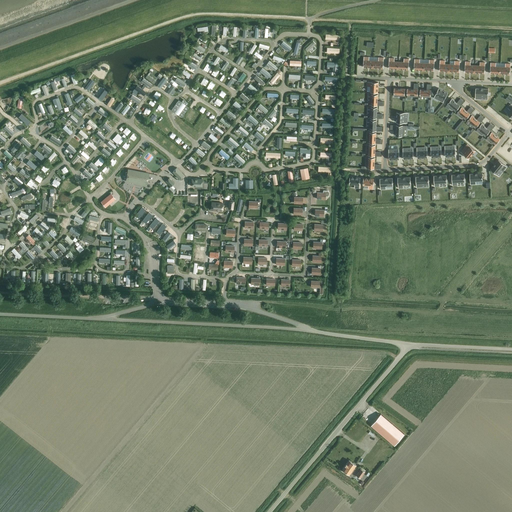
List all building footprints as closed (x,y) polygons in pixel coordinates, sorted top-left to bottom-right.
[(369,57),(364,57),(363,68),(373,68),(373,61),(369,60),(369,57)] [(373,61),(373,68),(383,69),(383,58),(379,58),(378,61),(373,61)] [(389,69),(399,69),(399,62),(394,62),(394,58),(389,58),(389,69)] [(399,62),(399,69),(408,70),(409,59),(404,59),(404,62),(399,62)] [(414,70),(424,70),(424,63),(419,63),(419,60),(415,59),(414,70)] [(429,63),(424,63),(424,70),(434,71),(434,60),(429,60),(429,63)] [(440,60),(440,71),(449,72),(450,64),(445,64),(445,61),(440,60)] [(450,64),(449,72),(459,72),(459,61),(455,61),(454,64),(450,64)] [(465,72),(475,73),(475,65),(470,65),(470,62),(465,62),(465,65),(465,72)] [(475,65),(475,73),(484,73),(485,66),(485,63),(480,62),(480,66),(475,65)] [(490,74),(500,74),(500,67),(495,67),(495,63),(491,63),(490,74)] [(510,64),(505,64),(505,67),(500,67),(500,74),(510,75),(510,64)] [(148,71),(147,74),(155,80),(157,78),(148,71)] [(158,82),(163,86),(170,77),(165,73),(158,82)] [(89,86),(92,88),(97,81),(95,79),(89,86)] [(367,82),(367,92),(370,92),(378,92),(378,83),(367,82)] [(407,89),(407,95),(411,95),(411,97),(417,97),(417,96),(418,89),(418,84),(414,84),(414,89),(407,89)] [(420,90),(420,96),(424,96),(424,97),(430,98),(430,96),(431,90),(431,84),(427,84),(427,90),(420,90)] [(394,88),(394,94),(398,95),(398,96),(404,96),(404,95),(405,89),(394,88)] [(439,88),(435,95),(440,97),(438,100),(443,102),(444,99),(447,93),(439,88)] [(488,89),(476,88),(475,99),(480,99),(480,96),(488,96),(488,89)] [(104,89),(102,93),(99,91),(98,94),(103,97),(107,90),(104,89)] [(378,95),(371,95),(371,98),(370,98),(370,105),(371,105),(377,105),(383,105),(383,102),(377,101),(378,95)] [(452,99),(448,104),(451,106),(450,107),(455,111),(456,110),(460,106),(463,101),(460,99),(457,103),(452,99)] [(185,106),(180,102),(173,112),(179,116),(185,106)] [(269,114),(274,118),(280,109),(275,106),(269,114)] [(369,111),(369,118),(370,118),(376,118),(382,118),(382,114),(377,114),(377,108),(371,107),(371,111),(369,111)] [(462,107),(458,112),(461,114),(460,115),(465,120),(466,119),(470,114),(473,110),(470,107),(467,111),(462,107)] [(95,109),(92,112),(99,118),(102,115),(95,109)] [(71,116),(74,119),(79,115),(75,111),(71,116)] [(253,124),(257,120),(249,112),(245,117),(248,120),(245,123),(248,125),(251,122),(253,124)] [(397,113),(396,122),(404,123),(407,123),(407,118),(404,118),(404,113),(397,113)] [(472,116),(468,120),(471,123),(470,124),(475,128),(476,127),(480,122),(483,118),(480,115),(477,120),(472,116)] [(91,116),(86,121),(90,125),(93,123),(95,126),(98,123),(91,116)] [(15,130),(12,126),(14,124),(9,120),(4,124),(13,132),(15,130)] [(104,122),(111,129),(113,127),(106,120),(104,122)] [(369,124),(368,130),(370,130),(376,131),(381,131),(382,127),(376,127),(376,120),(370,120),(370,124),(369,124)] [(40,127),(43,133),(54,126),(51,121),(40,127)] [(63,125),(70,132),(73,129),(66,122),(63,125)] [(482,124),(478,129),(481,131),(480,132),(485,136),(486,135),(490,131),(493,126),(490,124),(487,128),(482,124)] [(391,125),(390,129),(396,129),(396,136),(402,136),(403,136),(404,126),(402,126),(396,125),(396,126),(391,125)] [(81,127),(79,130),(87,135),(89,133),(81,127)] [(492,132),(488,137),(491,139),(490,141),(495,145),(496,144),(500,139),(492,132)] [(376,133),(370,133),(369,136),(368,136),(368,143),(369,143),(375,143),(381,143),(381,140),(375,139),(376,133)] [(27,141),(32,144),(36,139),(31,135),(27,141)] [(74,152),(77,149),(70,142),(67,144),(74,152)] [(467,150),(463,154),(469,159),(475,151),(470,146),(467,144),(464,148),(467,150)] [(19,150),(24,154),(27,149),(22,145),(19,150)] [(375,152),(375,145),(369,145),(369,149),(367,149),(367,155),(368,155),(375,156),(380,156),(380,152),(375,152)] [(450,146),(445,146),(445,150),(445,157),(455,156),(455,149),(450,149),(450,146)] [(436,147),(431,147),(431,150),(431,158),(441,157),(441,150),(436,150),(436,147)] [(89,157),(91,154),(84,148),(81,150),(89,157)] [(408,148),(403,148),(403,152),(403,159),(413,159),(413,151),(408,152),(408,148)] [(422,148),(417,148),(417,151),(417,158),(427,158),(427,151),(422,151),(422,148)] [(48,157),(51,159),(57,151),(54,149),(48,157)] [(393,149),(389,149),(389,160),(399,159),(399,157),(402,156),(402,152),(399,152),(394,152),(393,149)] [(100,154),(95,160),(101,164),(106,158),(100,154)] [(115,163),(118,157),(114,154),(110,159),(115,163)] [(374,158),(368,158),(368,161),(367,161),(366,168),(380,169),(380,165),(374,164),(374,158)] [(8,163),(14,169),(17,166),(10,160),(8,163)] [(498,160),(490,169),(496,174),(501,169),(503,171),(506,167),(498,160)] [(66,167),(61,170),(66,175),(70,171),(66,167)] [(172,172),(179,179),(184,175),(177,168),(172,172)] [(128,170),(126,182),(146,185),(148,173),(128,170)] [(482,181),(482,173),(470,174),(471,184),(475,184),(475,181),(482,181)] [(22,182),(24,180),(17,174),(15,176),(22,182)] [(452,175),(452,185),(457,185),(457,182),(464,182),(464,174),(452,175)] [(446,175),(434,176),(435,186),(439,186),(439,183),(446,183),(446,175)] [(428,176),(416,177),(417,187),(421,187),(421,184),(428,184),(428,176)] [(255,185),(255,177),(246,177),(246,185),(255,185)] [(360,178),(350,177),(349,185),(355,185),(354,188),(359,188),(360,178)] [(410,177),(398,178),(398,188),(403,188),(403,185),(410,185),(410,177)] [(169,178),(166,182),(170,187),(174,183),(169,178)] [(374,179),(364,178),(363,185),(364,185),(368,186),(368,189),(373,189),(374,179)] [(392,178),(380,179),(381,189),(386,189),(385,186),(393,186),(392,178)] [(16,195),(23,189),(21,186),(14,193),(16,195)] [(325,199),(325,197),(328,197),(329,195),(329,193),(328,191),(323,191),(323,193),(317,193),(317,196),(319,197),(319,199),(325,199)] [(110,193),(99,202),(103,207),(114,199),(110,193)] [(212,202),(211,210),(222,211),(222,203),(212,202)] [(0,209),(2,213),(13,209),(11,205),(0,209)] [(21,208),(21,210),(20,210),(19,213),(27,217),(29,212),(21,208)] [(30,217),(33,220),(40,213),(37,210),(30,217)] [(34,227),(41,234),(44,231),(36,225),(34,227)] [(52,227),(50,229),(55,236),(58,234),(52,227)] [(21,245),(20,246),(22,249),(25,247),(24,246),(27,244),(23,238),(19,241),(21,245)] [(61,239),(57,242),(64,249),(67,247),(61,239)] [(381,414),(371,425),(395,446),(404,434),(381,414)] [(356,465),(349,460),(342,469),(349,474),(356,465)] [(364,472),(360,469),(356,475),(360,478),(364,472)]
